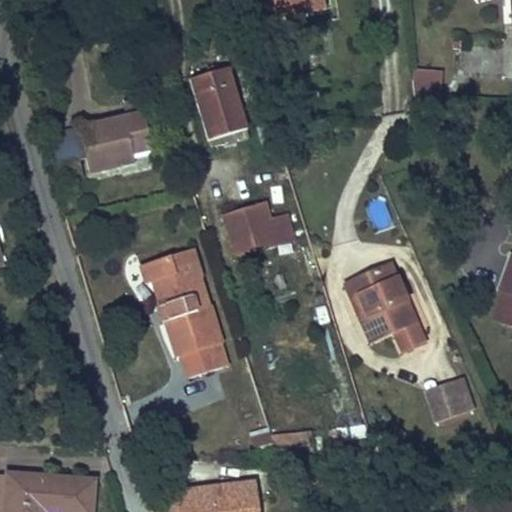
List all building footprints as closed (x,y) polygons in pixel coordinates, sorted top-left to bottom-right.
[(223,123),(262,113),(243,52),(205,63),(223,123)] [(318,84),(338,81),(332,61),(312,67),(318,84)] [(440,102),(441,75),(413,74),(412,101),(440,102)] [(152,137),(167,132),(159,96),(100,113),(111,158),(153,147),(152,137)] [(277,231),(293,227),(284,200),(278,184),(240,194),(249,225),(273,219),(277,231)] [(302,195),(284,200),(293,227),(311,222),(302,195)] [(384,199),(368,202),(374,230),(390,226),(384,199)] [(0,262),(27,255),(11,207),(0,210),(0,262)] [(212,239),(192,245),(200,269),(219,265),(212,239)] [(243,361),(219,265),(200,269),(192,245),(162,253),(168,273),(175,272),(198,349),(204,348),(210,369),(243,361)] [(408,253),(364,270),(386,324),(409,317),(417,336),(441,327),(440,324),(418,275),(408,253)] [(456,409),(491,396),(478,367),(444,380),(456,409)] [(331,423),(291,428),(298,449),(334,452),(331,423)] [(267,431),(248,436),(253,451),(272,445),(267,431)] [(95,511),(108,511),(108,475),(24,470),(0,469),(0,470),(0,511),(63,511),(64,510),(95,511)] [(278,511),(274,471),(201,483),(204,511),(278,511)] [(511,511),(511,490),(483,488),(481,511),(511,511)]
